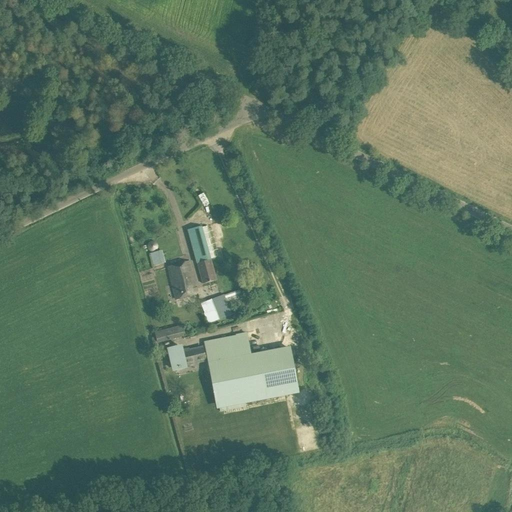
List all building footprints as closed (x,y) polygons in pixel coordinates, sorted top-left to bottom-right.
[(226,137),(238,131),(236,126),(224,132),(226,137)] [(203,207),(208,204),(203,194),(198,197),(203,207)] [(188,232),(197,264),(196,264),(203,288),(218,284),(212,259),(210,259),(201,228),(188,232)] [(147,247),(148,249),(149,252),(151,252),(153,252),(155,251),(156,251),(157,249),(157,246),(156,244),(154,243),(152,242),(149,243),(148,245),(147,247)] [(150,255),(153,267),(163,264),(160,252),(150,255)] [(168,268),(175,299),(198,294),(190,263),(168,268)] [(202,305),(209,323),(232,314),(229,306),(241,301),(238,292),(202,305)] [(160,332),(162,341),(184,336),(182,327),(160,332)] [(205,342),(217,404),(296,388),(288,347),(248,355),(244,334),(205,342)] [(185,366),(182,352),(181,348),(166,351),(170,369),(185,366)] [(182,352),(185,366),(206,361),(203,348),(182,352)] [(250,413),(260,413),(259,403),(249,403),(250,413)] [(208,415),(208,426),(203,426),(203,432),(213,431),(212,415),(208,415)]
